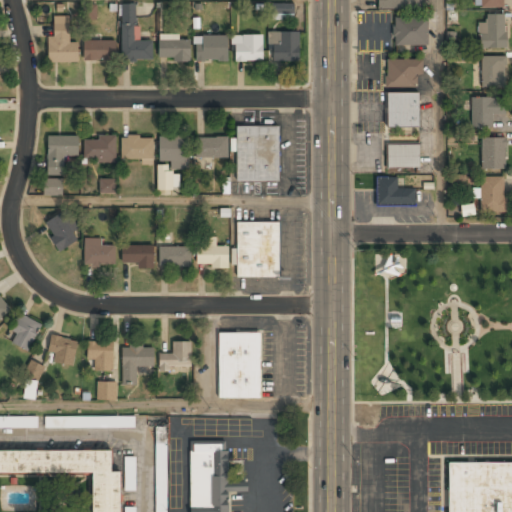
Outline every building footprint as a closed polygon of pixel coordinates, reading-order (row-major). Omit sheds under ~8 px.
[(377,0),(378,8),(421,8),(421,0),(377,0)] [(294,3),(272,3),(272,20),(294,19),(294,3)] [(97,5),(83,4),(83,20),(96,20),(97,5)] [(121,4),(121,60),(152,61),(153,40),(137,40),(137,4),(121,4)] [(505,48),(505,15),(486,15),(486,23),(478,23),(478,48),(505,48)] [(48,36),(49,61),(79,61),(79,41),(69,41),(69,16),(54,16),(54,36),(48,36)] [(395,18),(395,45),(428,46),(428,18),(395,18)] [(299,61),(299,32),(269,32),(269,61),(299,61)] [(263,35),(233,35),(233,61),(263,61),(263,35)] [(228,62),(228,36),(195,36),(195,62),(228,62)] [(159,39),(159,61),(191,61),(191,39),(159,39)] [(115,40),(84,40),(84,60),(115,60),(115,40)] [(504,88),(504,57),(482,57),(482,88),(504,88)] [(422,76),(422,60),(386,60),(386,88),(416,88),(416,76),(422,76)] [(388,127),(418,127),(418,93),(388,93),(388,127)] [(471,97),(471,127),(501,127),(501,97),(471,97)] [(280,126),(236,127),(236,182),(280,182),(280,126)] [(48,136),(48,174),(64,174),(64,156),(78,156),(78,136),(48,136)] [(153,136),(122,136),(122,160),(153,160),(153,136)] [(172,167),(188,167),(188,136),(159,136),(159,161),(172,161),(172,167)] [(115,161),(115,137),(84,137),(84,161),(115,161)] [(197,137),(197,158),(228,158),(228,137),(197,137)] [(482,169),(505,169),(505,138),(482,138),(482,169)] [(419,144),(386,144),(386,168),(419,168),(419,144)] [(157,189),(180,189),(179,174),(170,174),(170,164),(157,164),(157,189)] [(397,177),(376,177),(376,205),(416,205),(416,189),(397,189),(397,177)] [(480,212),(505,212),(505,177),(480,177),(480,212)] [(62,180),(45,179),(44,195),(62,195),(62,180)] [(103,192),(115,192),(115,180),(103,180),(103,192)] [(80,242),(67,212),(46,221),(59,251),(80,242)] [(280,222),(236,222),(236,276),(280,276),(280,222)] [(84,265),(116,265),(116,246),(102,246),(102,238),(84,238),(84,265)] [(154,245),(122,245),(122,266),(154,266),(154,245)] [(197,246),(197,266),(228,266),(228,246),(197,246)] [(159,247),(159,266),(191,266),(191,247),(159,247)] [(0,319),(11,311),(0,294),(0,319)] [(8,341),(28,351),(42,324),(21,314),(8,341)] [(219,332),(219,399),(260,399),(260,332),(219,332)] [(55,354),(53,361),(72,367),(79,341),(53,334),(48,352),(55,354)] [(114,341),(87,341),(87,361),(95,361),(95,372),(114,372),(114,341)] [(172,353),(159,353),(159,370),(191,370),(191,341),(172,341),(172,353)] [(153,346),(123,346),(123,385),(137,385),(137,366),(153,366),(153,346)] [(31,399),(46,367),(31,360),(24,374),(30,377),(21,395),(31,399)] [(117,400),(117,382),(97,382),(97,400),(117,400)] [(38,416),(0,416),(0,429),(38,429),(38,416)] [(134,429),(134,416),(46,416),(46,429),(134,429)] [(155,424),(155,511),(167,511),(167,424),(155,424)] [(190,442),(190,511),(228,511),(228,492),(248,492),(248,481),(229,481),(228,442),(190,442)] [(0,511),(0,473),(93,473),(93,511),(120,511),(120,471),(112,471),(112,450),(0,450),(0,511)] [(136,457),(126,457),(126,490),(136,490),(136,457)] [(449,511),(449,462),(511,461),(511,511),(449,511)]
